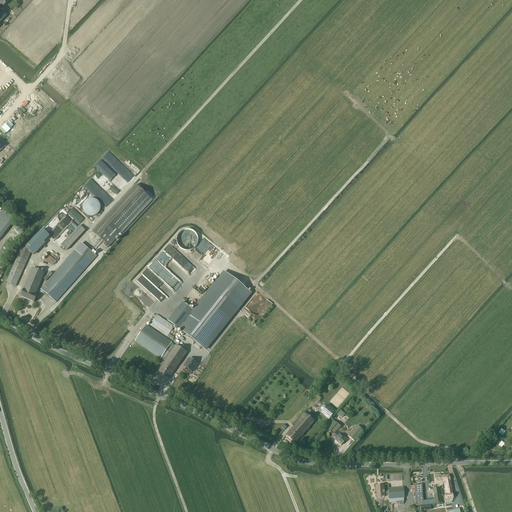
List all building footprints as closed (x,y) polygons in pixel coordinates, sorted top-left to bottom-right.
[(4,81),(0,85),(2,88),(3,87),(7,91),(14,84),(14,83),(12,81),(11,81),(9,79),(6,83),(4,81)] [(35,102),(32,105),(36,108),(39,105),(39,106),(47,97),(41,92),(33,100),(35,102)] [(22,110),(20,112),(24,117),(22,119),(27,123),(29,121),(28,120),(33,114),(25,107),(24,108),(23,108),(22,110)] [(11,123),(11,124),(18,130),(23,126),(25,124),(21,120),(19,122),(15,119),(13,121),(11,123)] [(0,135),(6,141),(8,139),(12,142),(16,137),(10,132),(8,134),(3,129),(2,131),(1,130),(0,131),(0,135)] [(115,170),(120,164),(113,157),(107,162),(115,170)] [(106,164),(93,178),(114,198),(128,184),(106,164)] [(85,187),(107,207),(113,200),(92,180),(85,187)] [(107,248),(152,200),(136,185),(92,232),(104,243),(103,245),(107,248)] [(83,207),(83,208),(83,209),(83,210),(83,211),(84,212),(84,213),(85,213),(85,214),(86,215),(87,215),(87,216),(88,216),(89,216),(90,217),(91,217),(92,217),(93,217),(94,217),(94,216),(95,216),(96,216),(96,215),(97,215),(98,214),(99,213),(99,212),(100,212),(100,211),(100,210),(101,209),(101,208),(101,207),(101,206),(100,206),(100,205),(100,204),(99,203),(99,202),(98,202),(98,201),(97,201),(97,200),(96,200),(95,200),(95,199),(94,199),(93,199),(92,199),(91,199),(90,199),(89,199),(88,200),(87,200),(86,200),(86,201),(85,201),(85,202),(84,203),(84,204),(83,204),(83,205),(83,206),(83,207)] [(0,239),(16,220),(3,210),(0,213),(0,239)] [(67,250),(85,230),(80,225),(62,245),(67,250)] [(19,227),(14,230),(19,236),(24,233),(19,227)] [(33,255),(44,243),(37,236),(26,248),(33,255)] [(201,245),(205,249),(207,246),(209,248),(213,244),(207,238),(201,245)] [(0,263),(1,264),(11,245),(6,242),(0,252),(0,263)] [(56,303),(96,256),(81,243),(40,289),(56,303)] [(208,282),(227,255),(218,249),(218,248),(216,246),(213,251),(216,254),(212,261),(212,260),(202,275),(204,277),(203,279),(208,282)] [(15,287),(29,256),(20,252),(6,282),(15,287)] [(48,256),(44,261),(51,265),(53,264),(54,263),(55,264),(56,261),(48,256)] [(44,273),(39,270),(33,268),(24,290),(23,290),(20,297),(34,302),(37,296),(35,295),(44,273)] [(46,281),(52,274),(50,272),(44,279),(46,281)] [(182,302),(168,320),(177,328),(205,350),(241,305),(215,284),(193,311),(182,302)] [(174,326),(157,315),(150,325),(167,336),(174,326)] [(171,342),(145,325),(135,341),(161,359),(161,358),(165,361),(175,346),(171,343),(171,342)] [(175,346),(165,361),(157,373),(168,380),(187,352),(176,345),(175,346)] [(189,359),(184,367),(190,371),(193,367),(195,369),(198,365),(189,359)] [(321,413),(329,419),(335,412),(328,405),(326,407),(323,405),(320,409),(323,411),(321,413)] [(314,421),(305,413),(285,436),(294,444),(314,421)] [(337,423),(337,424),(332,420),(325,428),(330,432),(329,433),(332,436),(331,437),(341,446),(346,440),(336,432),(341,427),(337,423)] [(357,426),(348,436),(353,441),(363,431),(357,426)] [(435,483),(444,482),(450,481),(449,475),(441,476),(440,474),(434,475),(435,483)] [(453,498),(450,481),(444,482),(446,494),(444,494),(445,499),(453,498)] [(404,501),(403,498),(404,498),(403,487),(388,488),(388,490),(384,491),(384,485),(375,486),(376,497),(384,497),(384,495),(388,495),(389,502),(404,501)] [(416,506),(424,505),(423,501),(422,485),(414,485),(414,486),(415,489),(416,506)] [(423,501),(424,505),(442,503),(440,488),(433,489),(435,500),(423,501)]
